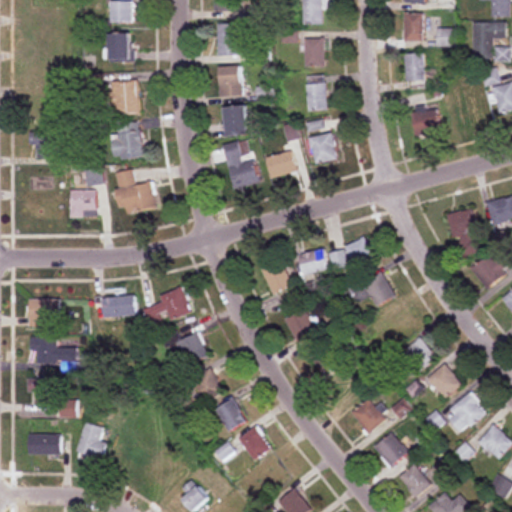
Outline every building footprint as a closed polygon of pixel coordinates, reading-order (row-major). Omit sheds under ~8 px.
[(38,19),(57,19),(57,0),(31,0),(32,7),(38,7),(38,19)] [(134,0),(113,0),(113,24),(134,24),(134,0)] [(243,11),(242,0),(215,0),(216,11),(243,11)] [(304,0),(304,25),(324,25),(324,0),(304,0)] [(436,0),(436,10),(458,10),(457,0),(436,0)] [(493,19),(511,18),(511,0),(480,0),(481,1),(493,1),(493,19)] [(405,42),(425,42),(425,14),(405,14),(405,42)] [(509,23),(475,24),(475,62),(511,61),(511,47),(495,48),(495,39),(509,39),(509,23)] [(219,57),(241,57),(241,24),(219,24),(219,57)] [(57,28),(30,28),(30,42),(37,42),(37,54),(57,54),(57,28)] [(438,47),(457,47),(457,30),(438,30),(438,47)] [(109,34),(109,61),(132,61),(132,34),(109,34)] [(306,67),(326,67),(326,39),(306,39),(306,67)] [(406,89),(426,89),(426,54),(406,54),(406,89)] [(243,97),(243,67),(220,67),(220,97),(243,97)] [(484,71),(487,88),(495,86),(500,114),(511,111),(511,83),(503,85),(500,69),(484,71)] [(117,116),(139,116),(139,83),(113,83),(113,106),(117,106),(117,116)] [(309,83),(309,110),(328,110),(328,83),(309,83)] [(32,123),(57,123),(57,98),(32,98),(32,123)] [(247,106),(225,107),(227,136),(249,135),(247,106)] [(414,112),(419,135),(442,131),(437,108),(414,112)] [(142,123),(117,125),(118,134),(112,135),(114,160),(144,158),(142,123)] [(30,146),(37,146),(37,158),(59,158),(59,132),(30,132),(30,146)] [(316,165),(338,160),(334,133),(311,137),(316,165)] [(236,189),(260,183),(254,160),(245,163),(239,142),(224,146),(236,189)] [(267,158),(273,179),(298,172),(292,151),(267,158)] [(86,170),(87,186),(105,185),(103,168),(86,170)] [(136,186),(134,170),(116,174),(123,215),(157,209),(153,183),(136,186)] [(96,191),(71,191),(71,218),(96,218),(96,191)] [(511,197),(489,204),(495,225),(511,221),(511,197)] [(454,238),(462,237),(463,246),(474,245),(473,234),(479,233),(475,210),(450,214),(454,238)] [(348,247),(360,272),(376,264),(363,239),(348,247)] [(300,256),(306,277),(331,270),(325,249),(300,256)] [(331,256),(337,270),(350,264),(344,250),(331,256)] [(501,258),(496,262),(491,256),(473,269),(488,290),(511,273),(501,258)] [(275,295),(293,286),(281,261),(263,271),(275,295)] [(378,307),(397,296),(383,273),(365,285),(378,307)] [(150,327),(192,314),(184,289),(161,296),(163,304),(145,309),(150,327)] [(511,292),(503,300),(511,310),(511,292)] [(136,317),(136,296),(103,298),(104,319),(136,317)] [(60,300),(30,300),(30,327),(48,327),(48,318),(60,318),(60,300)] [(394,348),(416,329),(398,308),(376,328),(394,348)] [(287,320),(298,343),(318,333),(307,310),(287,320)] [(188,367),(211,356),(199,333),(183,341),(178,333),(164,340),(169,348),(176,345),(188,367)] [(78,373),(78,349),(58,349),(58,338),(31,339),(31,352),(37,352),(38,365),(62,365),(63,373),(78,373)] [(439,359),(422,339),(397,358),(414,379),(439,359)] [(330,372),(342,355),(322,341),(310,358),(330,372)] [(430,379),(446,400),(464,385),(447,365),(430,379)] [(366,388),(348,367),(331,381),(349,402),(366,388)] [(194,379),(203,403),(224,395),(214,371),(194,379)] [(29,393),(36,393),(36,406),(56,406),(56,380),(29,380),(29,393)] [(489,414),(473,393),(448,412),(464,433),(489,414)] [(216,410),(231,433),(248,421),(234,399),(216,410)] [(353,413),(370,434),(388,421),(371,399),(353,413)] [(61,401),(61,418),(78,418),(78,401),(61,401)] [(435,432),(446,423),(439,413),(427,422),(435,432)] [(109,444),(102,443),(105,427),(86,424),(80,456),(106,460),(109,444)] [(480,443),(501,460),(511,447),(511,439),(495,425),(480,443)] [(274,447),(256,427),(240,440),(257,461),(274,447)] [(394,468),(410,452),(392,434),(376,450),(394,468)] [(30,455),(62,455),(62,435),(30,435),(30,455)] [(477,453),(467,443),(455,455),(465,465),(477,453)] [(179,465),(168,460),(173,450),(161,444),(146,474),(169,485),(179,465)] [(139,450),(120,452),(123,470),(141,468),(139,450)] [(261,488),(270,498),(293,479),(276,458),(260,471),(269,482),(261,488)] [(420,499),(435,484),(415,464),(400,479),(420,499)] [(511,494),(511,478),(496,478),(496,494),(511,494)] [(210,498),(196,483),(182,497),(195,511),(210,498)] [(309,511),(313,509),(297,488),(281,501),(289,511),(309,511)] [(430,508),(433,511),(465,511),(472,506),(462,495),(454,502),(446,493),(430,508)]
